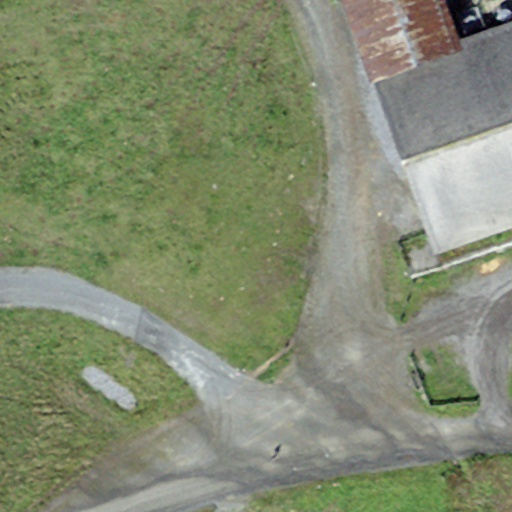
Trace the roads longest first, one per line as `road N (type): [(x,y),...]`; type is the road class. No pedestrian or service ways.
road 1 (track): [(308,0),(311,60),(363,185),(353,247),(299,306),(237,351),(188,414),(184,494)]
road 2 (track): [(511,445),(460,443),(310,465),(184,494)]
